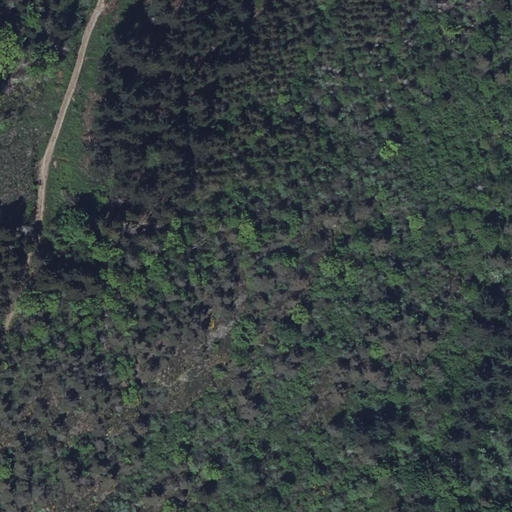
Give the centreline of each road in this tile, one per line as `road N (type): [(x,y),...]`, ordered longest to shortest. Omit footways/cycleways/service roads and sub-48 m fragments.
road 1 (track): [(114,0),(0,327)]
road 2 (track): [(511,373),(414,511)]
